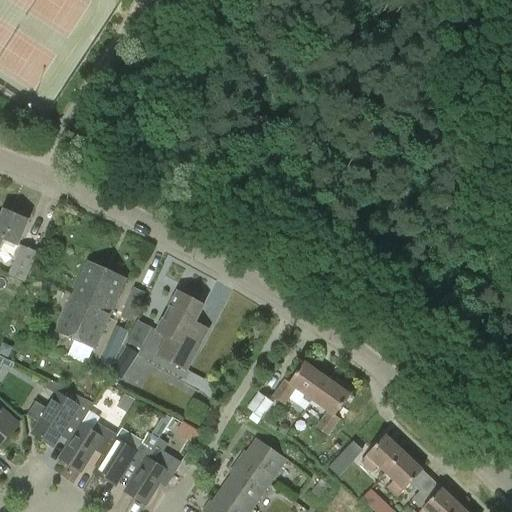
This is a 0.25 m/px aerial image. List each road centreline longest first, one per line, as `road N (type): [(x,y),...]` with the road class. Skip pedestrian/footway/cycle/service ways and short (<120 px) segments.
road 1 (residential): [(290,304),(0,159)]
road 2 (residential): [(511,490),(381,365),(290,304)]
road 3 (residential): [(173,511),(290,304)]
